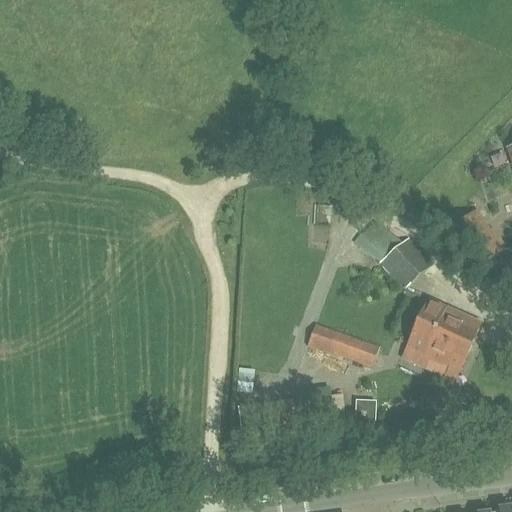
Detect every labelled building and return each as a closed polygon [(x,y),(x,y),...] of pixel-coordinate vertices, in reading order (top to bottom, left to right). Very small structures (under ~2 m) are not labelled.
[(477,214),(450,238),(480,273),(507,249),(491,231),(489,233),(484,228),(487,226),(477,214)] [(433,262),(408,239),(378,266),(403,290),(433,262)] [(430,301),(407,351),(403,360),(427,371),(432,362),(448,369),(456,355),(448,351),(451,346),(446,344),(459,315),(430,301)] [(482,325),(459,315),(446,344),(451,346),(448,351),(456,355),(448,369),(459,374),(482,325)] [(379,350),(367,346),(360,367),(372,371),(379,350)] [(297,392),(298,402),(237,411),(241,436),(300,426),(335,423),(331,389),(297,392)] [(435,409),(431,420),(444,425),(449,416),(435,409)]
